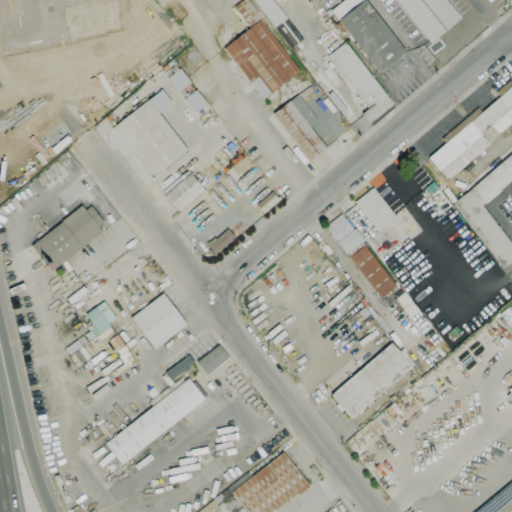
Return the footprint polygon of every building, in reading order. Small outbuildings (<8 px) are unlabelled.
[(0,49),(0,0),(116,0),(122,26),(0,49)] [(0,0),(0,107),(1,107),(3,121),(45,114),(37,61),(25,63),(15,0),(0,0)] [(250,28),(234,7),(243,0),(247,0),(262,18),(260,20),(250,28)] [(275,29),(252,0),(273,0),(288,19),(275,29)] [(379,73),(349,34),(347,36),(346,35),(344,37),(335,25),(340,21),(331,11),(345,0),(365,0),(406,52),(379,73)] [(446,0),(462,18),(431,43),(395,0),(446,0)] [(260,20),(265,26),(267,24),(270,28),(268,30),(271,34),(273,33),(275,36),(273,37),(300,71),(263,100),(250,83),(251,83),(224,49),(250,28),(260,20)] [(369,124),(362,114),(368,109),(327,56),(345,42),(393,103),(381,113),(381,114),(369,124)] [(189,82),(179,68),(166,78),(177,92),(189,82)] [(457,172),(449,163),(440,171),(428,158),(446,143),(442,139),(478,107),(482,112),(500,97),(496,92),(510,80),(511,82),(511,122),(499,134),(492,126),(482,134),(490,144),(469,162),(461,153),(458,155),(466,164),(457,172)] [(205,104),(195,90),(183,99),(194,113),(205,104)] [(310,161),(273,114),(290,101),(298,95),(318,120),(310,127),(326,148),(310,161)] [(152,178),(112,128),(148,100),(188,150),(152,178)] [(511,261),(504,268),(454,203),(470,190),(511,154),(511,179),(500,190),(501,191),(486,203),(482,206),(511,244),(511,261)] [(178,212),(165,195),(190,174),(204,190),(178,212)] [(378,233),(355,202),(373,188),(397,218),(378,233)] [(426,198),(440,216),(437,218),(454,241),(465,232),(447,209),(451,205),(438,189),(426,198)] [(63,273),(58,267),(52,272),(32,246),(62,222),(61,222),(82,206),(86,210),(91,206),(104,223),(99,227),(103,232),(82,248),(61,264),(66,271),(63,273)] [(399,215),(413,235),(423,228),(409,207),(399,215)] [(381,299),(325,227),(341,214),(354,230),(355,229),(365,241),(362,243),(364,246),(365,246),(396,286),(381,299)] [(206,246),(215,254),(234,237),(226,228),(206,246)] [(448,254),(441,247),(429,258),(436,265),(448,254)] [(155,349),(131,318),(163,293),(187,325),(155,349)] [(351,419),(344,410),(341,413),(336,406),(338,404),(330,395),(392,343),(412,367),(351,419)] [(206,375),(197,362),(219,345),(229,358),(206,375)] [(121,464),(105,444),(153,407),(149,402),(169,386),(170,387),(181,379),(183,382),(188,379),(204,399),(121,464)] [(246,511),(228,488),(248,472),(252,476),(283,452),(310,487),(299,496),(296,493),(271,511),(246,511)] [(226,511),(238,511),(238,497),(226,497),(226,511)] [(198,511),(213,500),(218,507),(214,511),(198,511)]
